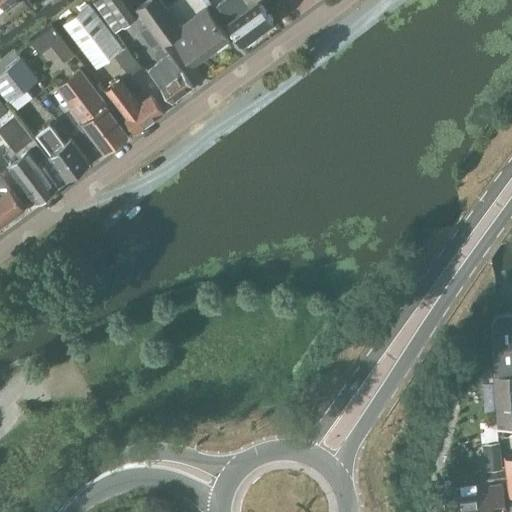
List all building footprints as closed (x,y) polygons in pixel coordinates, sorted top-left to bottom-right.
[(0,0),(7,9),(18,0),(17,0),(0,0)] [(139,15),(128,0),(96,0),(94,2),(115,32),(139,15)] [(214,46),(216,49),(230,39),(209,11),(196,21),(193,16),(177,28),(156,0),(144,0),(137,6),(165,44),(176,36),(194,60),(214,46)] [(168,0),(173,10),(195,0),(168,0)] [(259,0),(223,0),(218,4),(246,42),(275,21),(259,0)] [(112,56),(127,76),(141,66),(126,45),(122,48),(90,4),(65,23),(97,67),(112,56)] [(52,43),(62,35),(53,24),(31,40),(40,52),(52,43)] [(6,68),(0,72),(0,89),(9,101),(38,78),(22,55),(21,56),(15,49),(0,61),(6,68)] [(150,70),(173,102),(194,87),(174,60),(166,66),(162,60),(150,70)] [(97,133),(108,148),(128,133),(80,68),(59,83),(85,118),(81,122),(92,137),(97,133)] [(124,114),(137,130),(164,110),(151,93),(139,103),(119,76),(106,86),(125,113),(124,114)] [(39,161),(47,155),(37,142),(15,113),(0,125),(0,130),(16,151),(15,151),(19,156),(9,163),(37,201),(57,186),(39,161)] [(66,142),(51,122),(38,132),(52,151),(51,152),(68,176),(90,161),(73,137),(66,142)] [(0,223),(1,224),(26,206),(11,186),(10,186),(0,173),(0,223)] [(496,376),(494,377),(498,430),(511,428),(511,313),(500,315),(492,325),(496,376)] [(502,458),(484,460),(486,471),(503,469),(502,458)] [(506,511),(504,486),(491,487),(492,493),(447,498),(448,511),(506,511)]
